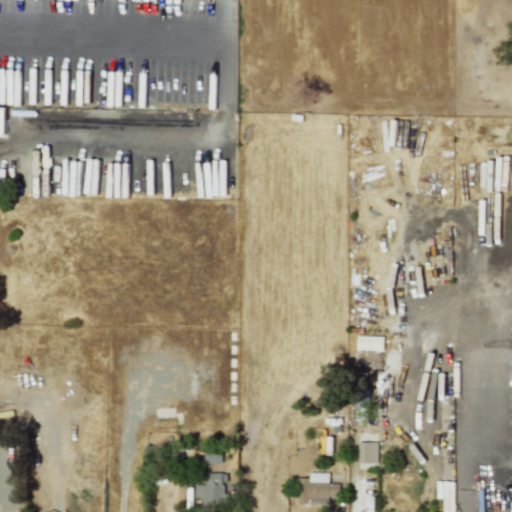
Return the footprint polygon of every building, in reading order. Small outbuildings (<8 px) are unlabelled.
[(383,337),(357,336),(356,349),(383,350),(383,337)] [(378,441),(357,441),(357,464),(378,464),(378,441)] [(222,449),(204,449),(204,463),(222,463),(222,449)] [(227,472),(205,472),(205,482),(195,482),(195,503),(227,503),(227,472)] [(298,503),(340,503),(340,482),(329,482),(329,472),(298,472),(298,503)]
